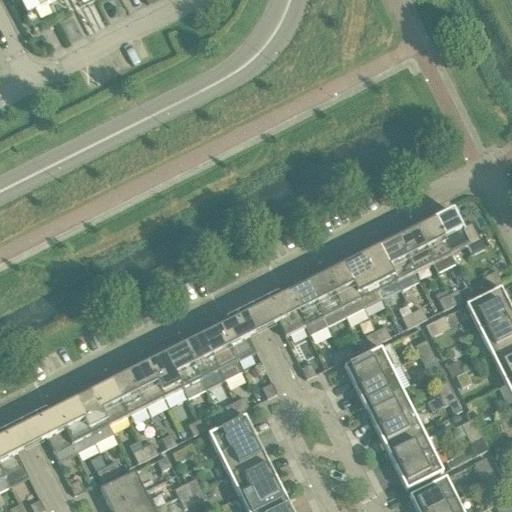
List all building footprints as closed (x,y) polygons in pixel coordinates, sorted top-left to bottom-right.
[(6,0),(7,0),(17,0),(27,18),(48,7),(43,0),(6,0)] [(450,258),(465,250),(469,259),(484,251),(471,225),(461,230),(452,214),(433,223),(450,258)] [(456,268),(450,258),(433,223),(415,232),(432,267),(437,277),(456,268)] [(414,276),(432,267),(415,232),(396,242),(414,276)] [(413,276),(414,276),(396,242),(378,251),(400,295),(418,286),(413,276)] [(378,251),(360,260),(382,304),(400,295),(378,251)] [(364,313),(382,304),(360,260),(342,269),(364,313)] [(342,269),(324,278),(346,322),(364,313),(342,269)] [(489,290),(501,284),(496,273),(484,279),(489,290)] [(324,278),(305,287),(327,331),(346,322),(324,278)] [(305,287),(287,297),(304,331),(305,331),(310,340),(327,331),(305,287)] [(479,335),(511,318),(511,315),(500,291),(465,309),(479,335)] [(453,309),(462,304),(457,293),(447,298),(453,309)] [(267,306),(253,314),(270,348),(304,331),(287,297),(268,306),(267,306)] [(443,314),(453,309),(447,298),(437,303),(443,314)] [(407,309),(398,313),(402,321),(401,322),(407,332),(417,327),(411,317),(407,309)] [(417,327),(426,322),(421,312),(411,317),(417,327)] [(238,321),(219,331),(236,365),(270,348),(253,314),(238,321)] [(492,361),(511,350),(511,318),(479,335),(492,361)] [(380,346),(390,340),(384,329),(375,334),(380,346)] [(219,331),(201,340),(218,374),(224,385),(242,376),(236,365),(219,331)] [(370,351),(380,346),(375,334),(365,340),(370,351)] [(201,340),(183,349),(200,383),(205,394),(224,385),(218,374),(201,340)] [(419,359),(430,353),(426,343),(414,349),(419,359)] [(343,363),(353,358),(348,347),(338,352),(343,363)] [(356,364),(343,370),(354,391),(391,373),(399,368),(389,347),(380,352),(356,364)] [(183,349),(164,358),(182,393),(182,392),(187,403),(205,394),(200,383),(183,349)] [(505,387),(511,383),(511,350),(492,361),(505,387)] [(334,368),(343,363),(338,352),(328,357),(334,368)] [(424,369),(436,364),(430,353),(419,359),(424,369)] [(164,358),(146,367),(163,402),(182,393),(164,358)] [(306,382),(316,377),(310,366),(300,371),(306,382)] [(146,367),(128,377),(145,411),(163,402),(146,367)] [(391,373),(354,391),(364,412),(401,393),(410,389),(399,368),(391,373)] [(128,377),(109,386),(127,420),(145,411),(128,377)] [(439,400),(451,394),(447,385),(435,391),(439,400)] [(109,386),(91,395),(108,429),(109,429),(127,420),(109,386)] [(267,402),(277,397),(271,386),(261,391),(267,402)] [(401,393),(364,412),(375,432),(411,414),(401,393)] [(444,410),(456,404),(451,394),(439,400),(444,410)] [(91,395),(73,404),(95,447),(113,438),(109,429),(108,429),(91,395)] [(239,416),(249,411),(243,400),(233,405),(239,416)] [(73,404),(55,413),(76,457),(95,447),(73,404)] [(229,421),(239,416),(233,405),(224,410),(229,421)] [(55,413),(21,430),(31,450),(45,443),(57,466),(76,457),(55,413)] [(411,414),(375,432),(385,452),(421,434),(411,414)] [(203,435),(213,430),(207,418),(197,423),(203,435)] [(218,459),(255,441),(244,420),(208,438),(218,459)] [(465,437),(477,431),(472,422),(460,428),(465,437)] [(193,440),(203,435),(197,423),(187,428),(193,440)] [(494,426),(479,434),(482,441),(484,444),(499,436),(494,426)] [(6,438),(0,440),(0,473),(4,482),(9,491),(28,481),(24,472),(17,458),(31,450),(21,430),(6,438)] [(482,441),(479,434),(477,431),(465,437),(476,459),(488,453),(484,444),(482,441)] [(421,434),(385,452),(395,473),(432,454),(421,434)] [(166,453),(176,448),(170,437),(161,442),(166,453)] [(228,480),(265,461),(255,441),(218,459),(228,480)] [(142,451),(139,444),(129,449),(138,467),(148,462),(142,451)] [(148,462),(158,457),(152,446),(142,451),(148,462)] [(177,467),(189,461),(184,451),(171,457),(177,467)] [(432,454),(395,473),(406,494),(442,476),(432,454)] [(504,485),(511,481),(511,479),(499,455),(491,459),(504,485)] [(161,475),(171,469),(166,459),(156,465),(161,475)] [(239,500),(275,482),(265,461),(228,480),(239,500)] [(484,488),(496,482),(485,462),(473,467),(484,488)] [(111,480),(121,475),(115,464),(105,469),(111,480)] [(101,485),(111,480),(105,469),(96,474),(101,485)] [(0,473),(0,495),(8,491),(4,482),(0,473)] [(109,511),(143,495),(134,475),(99,493),(109,511)] [(414,511),(436,511),(456,502),(445,481),(408,499),(414,511)] [(188,497),(200,491),(196,482),(184,488),(188,497)] [(244,511),(266,511),(286,502),(275,482),(239,500),(244,511)] [(489,498),(501,493),(496,482),(484,488),(489,498)] [(74,499),(84,494),(78,483),(68,488),(74,499)] [(179,502),(188,497),(184,488),(174,493),(179,502)] [(194,508),(206,502),(200,491),(188,497),(194,508)] [(109,511),(152,511),(143,495),(109,511)] [(183,511),(185,511),(194,508),(188,497),(179,502),(183,511)] [(290,511),(286,502),(266,511),(290,511)] [(460,511),(456,502),(436,511),(460,511)] [(31,511),(43,511),(39,503),(29,508),(31,511)]
